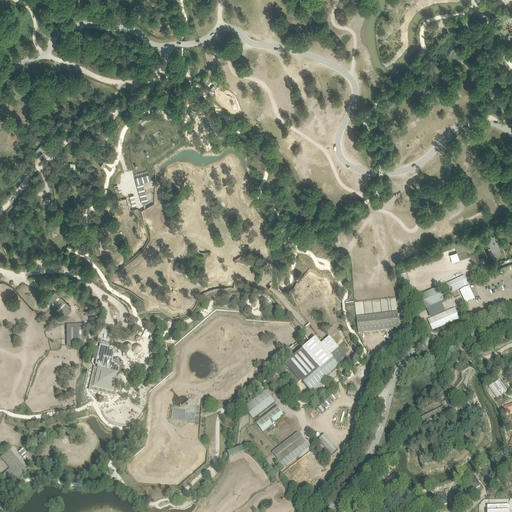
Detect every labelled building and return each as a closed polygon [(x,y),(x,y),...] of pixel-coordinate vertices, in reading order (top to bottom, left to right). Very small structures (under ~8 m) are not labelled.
[(450,53),(449,57),(457,58),(462,55),(463,47),(459,46),(455,47),(452,49),(450,53)] [(141,123),(142,124),(150,119),(147,114),(147,115),(145,116),(139,120),(139,121),(140,122),(141,123)] [(45,147),(41,144),(36,150),(33,154),(37,158),(45,147)] [(150,174),(136,178),(143,204),(149,202),(146,193),(146,191),(143,182),(151,180),(150,174)] [(224,216),(231,218),(232,211),(226,209),(224,216)] [(490,245),(492,251),(489,252),(490,258),(501,254),(497,242),(496,243),(494,237),(492,237),(492,236),(486,238),(489,245),(490,245)] [(456,253),(450,255),(450,257),(452,262),(471,256),(472,259),(474,264),(479,262),(478,257),(474,247),(471,248),(470,244),(468,245),(467,240),(454,244),(455,247),(458,254),(456,254),(456,253)] [(252,247),(238,249),(239,256),(253,253),(252,247)] [(196,267),(199,262),(190,257),(187,263),(196,267)] [(308,263),(306,266),(318,273),(320,269),(308,263)] [(464,276),(446,284),(450,293),(460,288),(462,288),(468,285),(464,276)] [(445,300),(439,286),(413,297),(420,313),(427,310),(430,318),(427,319),(432,331),(459,319),(455,308),(445,312),(441,302),(445,300)] [(462,288),(460,288),(461,290),(460,291),(466,303),(475,299),(469,286),(463,289),(462,288)] [(55,291),(46,300),(60,314),(61,315),(64,313),(67,316),(72,310),(69,308),(70,306),(55,291)] [(492,309),(460,313),(461,318),(493,314),(492,309)] [(113,333),(120,314),(111,311),(104,330),(113,333)] [(365,315),(356,317),(357,324),(358,333),(400,328),(398,312),(390,313),(383,313),(374,314),(365,315)] [(172,325),(172,323),(171,321),(170,320),(168,319),(166,320),(165,320),(164,321),(164,322),(164,324),(164,326),(166,328),(168,328),(169,328),(170,328),(171,327),(172,327),(172,325)] [(66,339),(66,341),(67,346),(79,345),(79,349),(80,349),(82,349),(83,349),(87,348),(87,338),(84,338),(83,329),(87,329),(86,325),(83,325),(66,325),(66,339)] [(282,367),(284,370),(285,371),(286,373),(292,380),(293,381),(295,383),(297,385),(301,381),(312,393),(312,394),(314,392),(325,383),(329,380),(328,379),(327,377),(333,372),(339,366),(348,359),(339,348),(330,337),(322,343),(317,337),(310,344),(303,350),(300,352),(295,356),(282,367)] [(129,342),(126,342),(123,345),(124,349),(126,351),(130,350),(132,348),(132,344),(129,342)] [(134,352),(138,353),(141,351),(142,348),(140,345),(136,344),(134,345),(133,346),(132,349),(134,352)] [(98,369),(93,387),(112,392),(116,375),(116,373),(118,374),(118,373),(120,368),(112,362),(112,361),(115,348),(111,348),(110,347),(100,345),(95,365),(97,366),(97,368),(98,369)] [(112,362),(120,368),(122,364),(121,365),(120,364),(119,364),(119,362),(119,361),(120,361),(119,360),(118,360),(117,361),(116,361),(115,360),(115,359),(115,358),(115,357),(112,361),(112,362)] [(118,381),(119,378),(118,378),(117,377),(116,376),(116,375),(112,392),(93,387),(98,369),(97,368),(94,367),(93,368),(91,378),(88,390),(115,396),(118,381)] [(507,391),(499,380),(489,387),(497,398),(507,391)] [(250,415),(253,420),(275,403),(264,390),(264,391),(263,391),(247,403),(247,404),(246,405),(243,407),(247,412),(250,415)] [(506,415),(511,412),(511,403),(503,407),(506,415)] [(276,405),(255,422),(258,425),(263,431),(284,415),(276,405)] [(196,414),(196,406),(190,406),(186,409),(173,408),(172,419),(185,420),(188,424),(195,424),(195,417),(196,414)] [(444,407),(422,418),(425,423),(447,412),(444,407)] [(276,449),(272,452),(279,461),(280,462),(284,467),(300,455),(309,448),(305,443),(306,442),(298,432),(276,449)] [(319,439),(332,454),(338,449),(325,434),(319,439)] [(228,451),(229,456),(230,457),(245,452),(245,451),(243,446),(240,447),(236,449),(234,449),(228,451)] [(18,452),(28,465),(31,462),(25,455),(26,454),(22,449),(18,452)] [(5,474),(12,482),(14,482),(17,483),(19,482),(20,481),(20,480),(23,477),(24,477),(24,474),(24,473),(27,470),(9,450),(0,458),(10,468),(3,474),(4,475),(5,474)] [(496,461),(503,468),(509,463),(501,455),(496,461)] [(482,471),(489,480),(495,475),(489,466),(482,471)] [(394,474),(385,482),(390,489),(400,482),(394,474)] [(468,480),(473,490),(480,486),(475,476),(468,480)] [(453,489),(457,499),(465,495),(460,486),(453,489)] [(406,487),(401,497),(408,501),(413,491),(406,487)] [(437,495),(440,505),(448,504),(445,493),(437,495)] [(421,494),(419,504),(427,506),(429,496),(421,494)]
